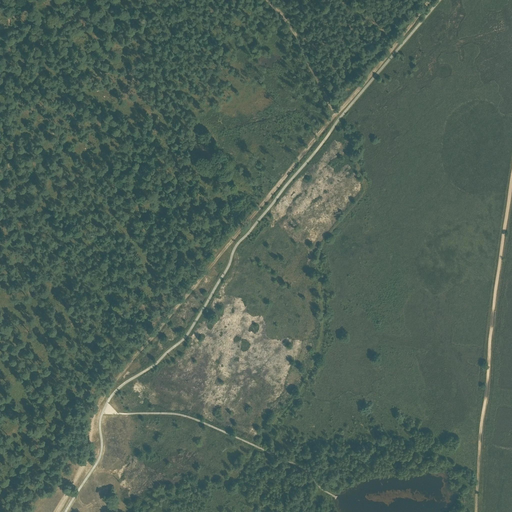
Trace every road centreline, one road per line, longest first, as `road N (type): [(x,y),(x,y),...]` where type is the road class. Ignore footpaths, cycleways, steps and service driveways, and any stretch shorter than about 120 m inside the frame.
road 1 (track): [(334,116),(112,385),(95,411),(81,470),(55,511)]
road 2 (track): [(476,511),(487,358),(511,189)]
road 3 (track): [(432,0),(334,116)]
road 4 (track): [(268,0),(334,116)]
